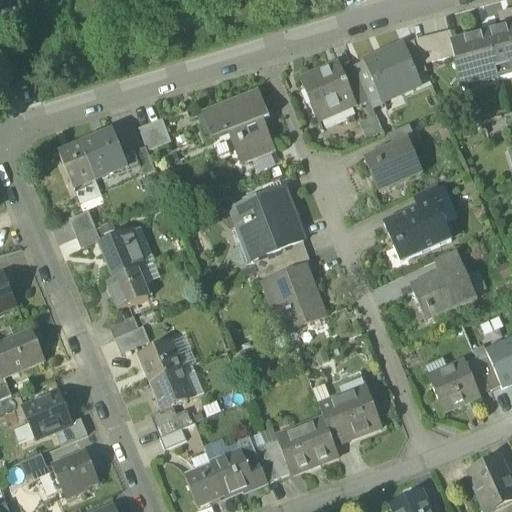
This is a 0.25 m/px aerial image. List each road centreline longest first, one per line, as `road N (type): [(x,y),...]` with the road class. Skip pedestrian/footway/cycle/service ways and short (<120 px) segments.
road 1 (residential): [(418,7),(0,127)]
road 2 (residential): [(152,511),(0,139)]
road 3 (residential): [(429,461),(304,158)]
road 4 (residential): [(429,461),(292,511)]
